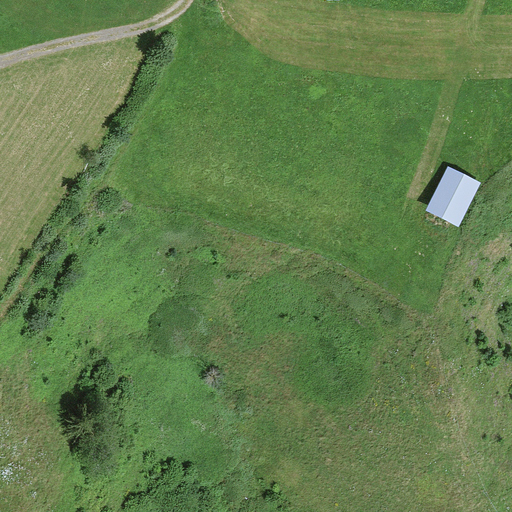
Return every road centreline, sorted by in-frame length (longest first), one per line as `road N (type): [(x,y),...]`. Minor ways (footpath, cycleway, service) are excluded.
road 1 (track): [(0,70),(141,32),(187,0)]
road 2 (track): [(480,167),(487,51),(504,0)]
